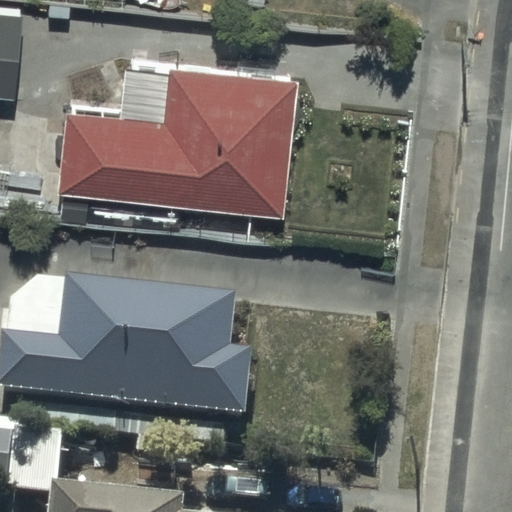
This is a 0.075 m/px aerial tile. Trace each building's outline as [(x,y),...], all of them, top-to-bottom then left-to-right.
[(11,0),(0,0),(0,80),(5,81),(11,0)] [(131,100),(71,92),(56,206),(86,210),(91,174),(286,201),(305,64),(172,46),(171,56),(137,52),(131,100)] [(25,389),(22,418),(229,441),(233,412),(255,415),(262,349),(242,347),(248,290),(73,270),(72,279),(45,276),(16,298),(16,309),(2,308),(0,334),(7,335),(4,386),(25,389)] [(0,488),(60,493),(61,483),(66,424),(0,418),(0,488)] [(61,483),(58,511),(192,511),(194,494),(61,483)]
